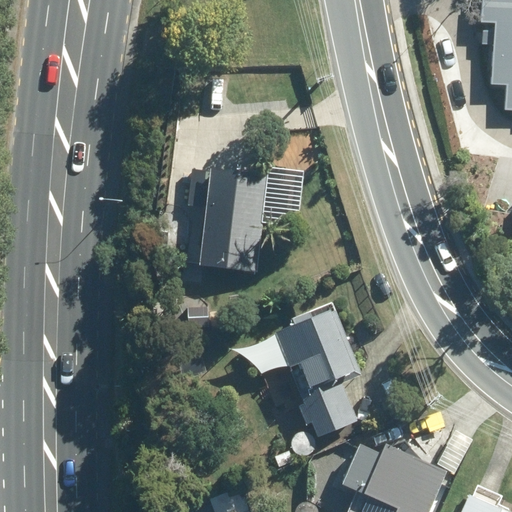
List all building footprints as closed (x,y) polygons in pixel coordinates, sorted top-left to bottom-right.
[(511,0),(477,0),(476,25),(490,25),(487,86),(505,87),(504,114),(511,114),(511,0)] [(164,199),(157,257),(216,264),(227,169),(167,162),(167,164),(151,162),(147,197),(164,199)] [(337,428),(355,420),(340,384),(359,375),(329,302),(288,319),(291,325),(270,333),(272,338),(262,342),(270,360),(281,356),(286,367),(296,363),(307,389),(292,395),(304,424),(309,422),(315,437),(319,435),(323,446),(341,439),(337,428)] [(341,484),(373,499),(368,511),(427,511),(441,483),(377,454),(375,458),(357,449),(341,484)] [(271,455),(258,461),(265,475),(279,468),(278,466),(291,460),(287,450),(272,457),(271,455)] [(502,511),(464,496),(457,511),(502,511)]
